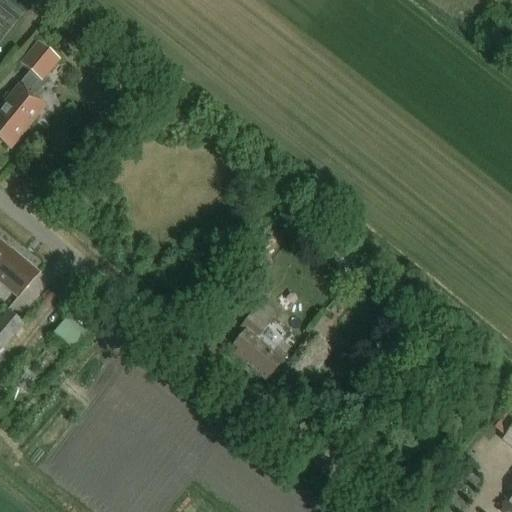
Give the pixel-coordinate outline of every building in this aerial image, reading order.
[(17,87),(18,89),(32,100),(47,81),(44,79),(58,62),(38,45),(19,68),(27,75),(17,87)] [(44,109),(32,100),(18,89),(0,111),(0,142),(10,151),(44,109)] [(0,245),(0,284),(17,299),(37,274),(10,252),(9,253),(0,245)] [(275,322),(258,308),(240,329),(246,334),(235,347),(239,350),(234,356),(267,383),(287,359),(261,339),(275,322)] [(4,352),(25,326),(8,312),(0,321),(0,358),(5,352),(4,352)] [(70,316),(55,334),(73,350),(89,332),(70,316)] [(311,336),(286,368),(307,385),(332,353),(311,336)] [(370,366),(389,381),(400,367),(380,353),(370,366)] [(511,430),(502,443),(511,450),(511,430)]
